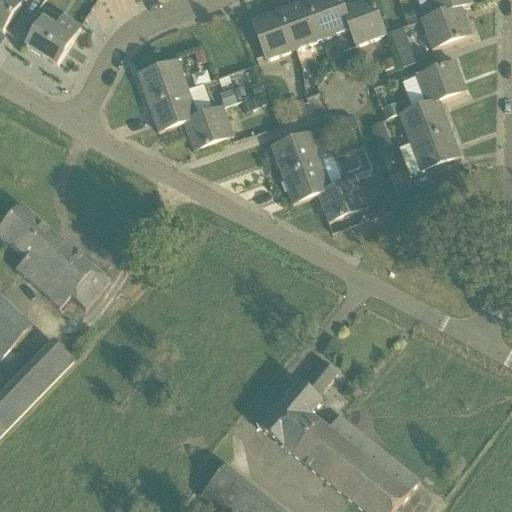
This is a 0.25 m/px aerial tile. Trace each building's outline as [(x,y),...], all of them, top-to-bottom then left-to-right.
[(0,0),(0,33),(3,36),(22,9),(7,0),(0,0)] [(339,0),(316,0),(309,3),(323,43),(350,33),(352,32),(343,9),(339,0)] [(356,50),(358,49),(386,39),(371,0),(368,0),(343,9),(352,32),(350,33),(356,50)] [(425,0),(433,20),(433,21),(462,11),(473,7),(470,0),(425,0)] [(323,43),(309,3),(280,14),(295,53),(323,43)] [(433,21),(433,20),(422,24),(432,53),(472,39),(462,11),(433,21)] [(415,13),(404,17),(408,28),(418,24),(415,13)] [(295,53),(280,14),(252,24),(267,64),(295,53)] [(34,18),(24,34),(34,40),(45,24),(34,18)] [(57,31),(45,24),(34,40),(27,50),(58,69),(81,32),(80,32),(63,21),(57,31)] [(405,68),(414,65),(408,46),(399,49),(405,68)] [(357,51),(343,55),(347,65),(360,61),(357,51)] [(195,57),(199,67),(209,63),(205,54),(195,57)] [(393,60),(382,64),(385,73),(397,69),(393,60)] [(149,108),(188,94),(178,65),(138,79),(149,108)] [(456,66),(416,80),(426,108),(427,110),(440,105),(467,95),(456,66)] [(159,136),(184,127),(198,122),(197,121),(216,114),(206,87),(188,94),(149,108),(159,136)] [(243,90),(234,93),(237,102),(246,99),(243,90)] [(232,92),(220,97),(225,110),(237,106),(232,92)] [(258,99),(247,104),(248,106),(251,114),(262,110),(262,109),(259,100),(258,99)] [(303,103),(289,108),(294,123),(308,118),(303,103)] [(400,118),(401,120),(411,148),(451,133),(440,105),(427,110),(426,108),(400,118)] [(234,140),(224,113),(224,111),(216,114),(197,121),(198,122),(184,127),(194,155),(234,140)] [(349,123),(341,127),(344,137),(352,134),(349,123)] [(451,133),(411,148),(421,175),(461,160),(451,133)] [(283,180),(322,165),(312,137),(272,151),(283,180)] [(365,149),(345,157),(347,162),(358,158),(362,169),(358,173),(347,177),(349,186),(357,183),(371,178),(373,172),(365,149)] [(333,194),(332,192),(322,165),(283,180),(293,208),(318,199),(333,194)] [(333,194),(318,199),(329,226),(368,211),(357,183),(349,186),(332,192),(333,194)] [(109,285),(19,207),(0,229),(0,240),(24,261),(16,272),(61,311),(70,300),(85,313),(109,285)] [(0,361),(1,362),(31,329),(0,299),(0,361)] [(0,439),(74,364),(53,344),(0,398),(0,439)] [(303,389),(298,384),(258,431),(359,511),(399,511),(411,497),(421,484),(340,420),(333,428),(329,425),(325,429),(311,418),(323,405),(318,401),(338,376),(324,364),(303,389)] [(216,510),(240,480),(225,469),(202,498),(216,510)]
